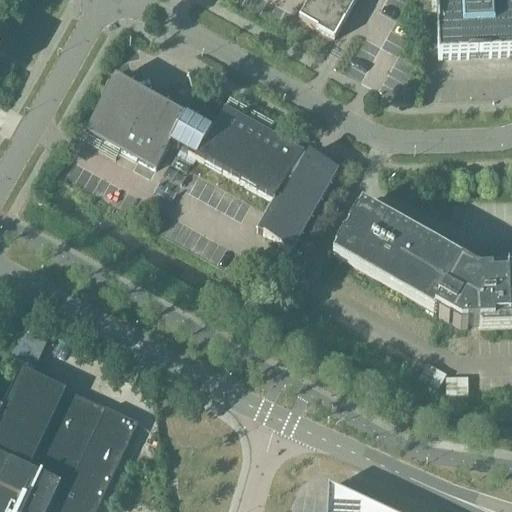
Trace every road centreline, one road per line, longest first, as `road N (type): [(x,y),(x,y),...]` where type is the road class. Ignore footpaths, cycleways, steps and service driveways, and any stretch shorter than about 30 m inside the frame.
road 1 (unclassified): [(511,138),(387,144),(113,0)]
road 2 (unclassified): [(278,420),(0,273)]
road 3 (unclassified): [(481,511),(278,420)]
road 4 (unclassified): [(0,187),(104,0)]
